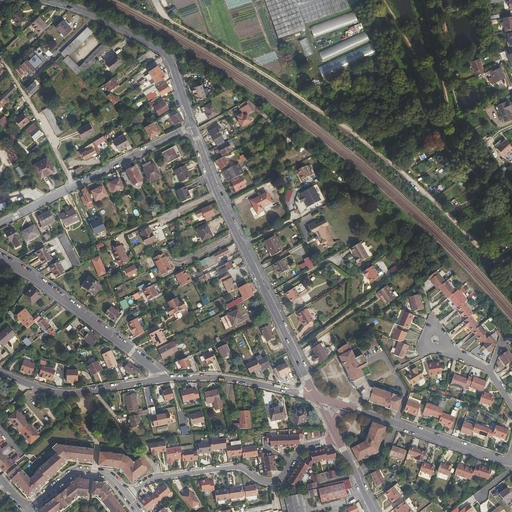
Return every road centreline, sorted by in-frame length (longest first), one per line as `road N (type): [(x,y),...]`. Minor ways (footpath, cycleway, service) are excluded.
road 1 (track): [(168,18),(385,152),(511,279)]
road 2 (residential): [(193,125),(218,197),(317,397)]
road 3 (residential): [(193,125),(0,223)]
road 4 (residential): [(42,0),(159,48),(193,125)]
road 5 (residential): [(0,257),(162,378)]
road 6 (residential): [(345,406),(509,463)]
road 7 (residential): [(0,374),(62,394),(162,378)]
road 8 (residential): [(162,378),(222,377),(317,397)]
road 9 (residential): [(274,482),(241,466),(154,477),(128,495)]
road 10 (residential): [(128,495),(113,474),(78,470),(27,509)]
